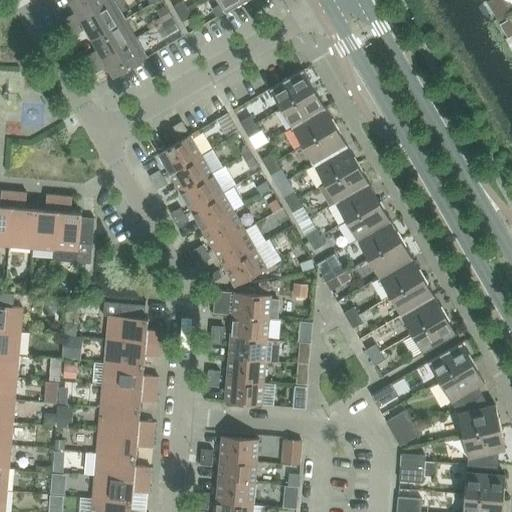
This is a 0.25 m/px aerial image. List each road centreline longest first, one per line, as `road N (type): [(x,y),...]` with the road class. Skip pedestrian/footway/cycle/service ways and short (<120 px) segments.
road 1 (residential): [(178,511),(195,306),(99,131)]
road 2 (tertiary): [(326,3),(511,323)]
road 3 (tertiary): [(511,251),(363,0)]
road 4 (residential): [(99,131),(326,3)]
road 5 (residential): [(99,131),(18,0)]
